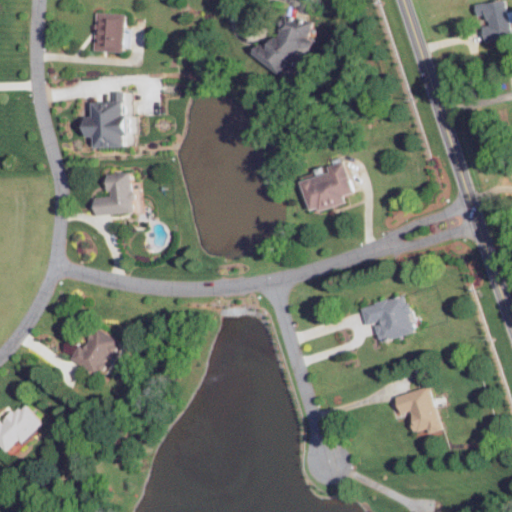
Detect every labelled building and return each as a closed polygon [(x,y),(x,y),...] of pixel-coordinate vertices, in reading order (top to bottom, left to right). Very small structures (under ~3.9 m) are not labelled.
[(492,12),(495,38),(511,36),(511,24),(509,0),(495,0),(477,2),(479,13),(492,12)] [(130,11),(100,11),(98,49),(129,50),(130,11)] [(317,24),(303,12),(298,19),(293,16),(269,44),(266,41),(258,50),(286,74),(315,39),(309,33),(317,24)] [(103,146),(137,144),(136,131),(144,130),(143,114),(135,115),(134,89),(120,89),(121,100),(100,101),(101,114),(93,114),(94,134),(102,133),(103,146)] [(358,191),(348,159),(332,164),(334,171),(307,179),(317,211),(350,201),(348,194),(358,191)] [(100,213),(146,210),(144,180),(139,180),(139,170),(113,172),(114,194),(99,195),(100,213)] [(366,305),(371,323),(380,321),(385,341),(420,331),(409,293),(366,305)] [(123,335),(98,325),(90,347),(81,343),(74,360),(107,374),(123,335)] [(447,427),(432,384),(400,395),(406,412),(413,410),(420,430),(431,426),(433,432),(447,427)] [(0,438),(11,451),(32,431),(36,435),(50,422),(30,400),(7,421),(4,417),(0,419),(0,438)]
